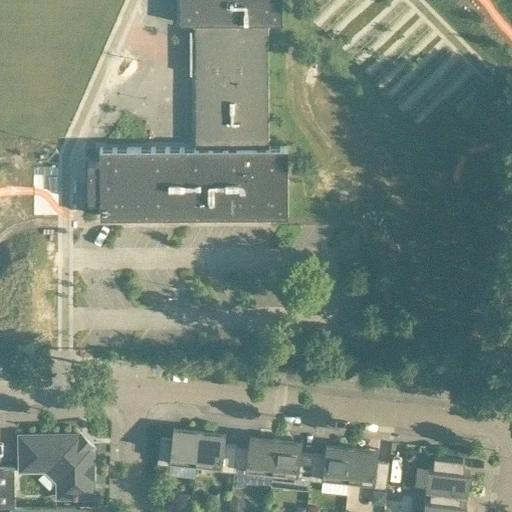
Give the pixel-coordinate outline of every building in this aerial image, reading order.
[(288,214),(288,146),(269,146),(268,22),(282,22),(282,0),(180,0),(181,22),(195,22),(196,146),(100,147),(100,161),(88,161),(88,201),(100,201),(100,215),(288,214)] [(170,459),(196,462),(200,429),(174,426),(172,437),(160,436),(157,462),(170,464),(170,459)] [(222,469),(234,470),(237,444),(225,443),(225,439),(226,432),(200,429),(196,462),(222,465),(222,469)] [(21,469),(29,469),(45,468),(55,478),(55,496),(93,495),(93,476),(95,476),(95,463),(93,463),(92,446),(94,445),(93,444),(90,446),(79,446),(79,435),(82,432),(81,432),(79,433),(20,434),(21,469)] [(247,468),(273,470),(276,437),(250,434),(249,446),(237,444),(234,470),(246,472),(247,468)] [(273,470),(271,485),(308,489),(310,479),(313,453),(301,451),(302,447),(302,440),(293,439),(276,437),(273,470)] [(323,476),(349,479),(352,445),(326,443),(325,454),(313,453),(310,479),(323,480),(323,476)] [(352,445),(349,479),(375,481),(374,486),(387,487),(390,461),(378,460),(379,448),(352,445)] [(407,448),(406,459),(413,460),(418,456),(419,449),(407,448)] [(426,487),(431,488),(461,491),(468,492),(471,470),(464,469),(465,458),(434,454),(433,466),(428,466),(426,487)] [(0,466),(0,506),(10,507),(9,511),(75,511),(75,505),(55,506),(14,506),(14,466),(0,466)] [(423,511),(466,511),(467,502),(460,502),(461,491),(431,488),(430,498),(425,498),(423,511)] [(180,495),(179,502),(190,503),(191,492),(184,492),(180,495)] [(232,495),(230,508),(244,509),(245,497),(232,495)]
